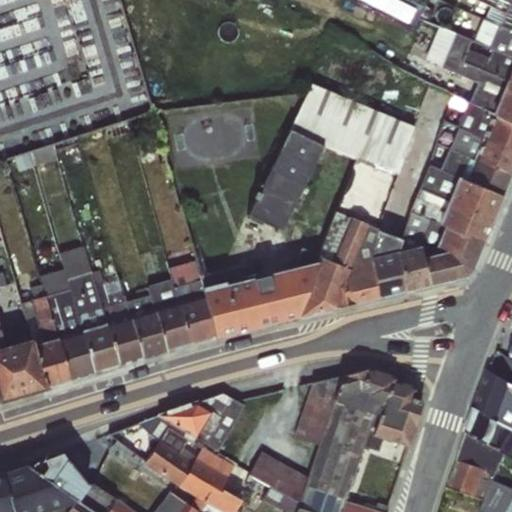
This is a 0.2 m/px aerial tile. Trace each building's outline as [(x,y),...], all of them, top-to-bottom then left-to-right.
[(363,0),(416,24),(426,2),(421,0),(363,0)] [(429,57),(443,62),(456,28),(442,23),(429,57)] [(375,230),(413,127),(357,107),(342,153),(354,159),(316,263),(319,262),(346,269),(364,226),(375,230)] [(36,160),(59,156),(57,144),(34,148),(36,160)] [(364,226),(346,269),(335,309),(379,298),(369,252),(375,230),(364,226)] [(447,251),(421,257),(428,286),(464,278),(472,270),(482,242),(441,226),(434,246),(447,251)] [(399,239),(375,230),(369,252),(379,298),(404,292),(396,252),(399,239)] [(404,292),(428,286),(421,257),(420,245),(396,252),(404,292)] [(166,269),(170,280),(188,345),(215,337),(193,262),(190,248),(180,252),(183,262),(166,269)] [(61,263),(64,270),(93,372),(117,365),(90,272),(85,255),(61,263)] [(215,337),(296,318),(316,263),(226,285),(223,280),(213,284),(209,257),(193,262),(215,337)] [(296,318),(335,309),(346,269),(319,262),(316,263),(296,318)] [(38,277),(39,285),(69,380),(93,372),(64,270),(38,277)] [(99,271),(90,272),(117,365),(142,358),(125,303),(118,279),(103,283),(99,271)] [(167,351),(188,345),(170,280),(146,289),(147,295),(167,351)] [(18,303),(29,338),(46,386),(69,380),(39,285),(27,289),(30,300),(18,303)] [(147,295),(125,303),(142,358),(167,351),(147,295)] [(29,338),(0,347),(0,399),(46,386),(29,338)] [(283,511),(378,511),(345,501),(361,447),(378,452),(381,439),(408,448),(422,401),(415,397),(417,388),(395,378),(395,376),(366,366),(310,383),(293,437),(316,445),(306,477),(260,451),(247,474),(254,480),(248,492),(283,511)] [(511,433),(511,386),(487,370),(474,408),(511,433)] [(188,441),(243,422),(232,388),(177,407),(188,441)] [(511,459),(511,433),(474,408),(466,432),(506,455),(511,459)] [(456,460),(488,472),(495,474),(506,455),(466,432),(456,460)] [(60,452),(25,465),(92,511),(130,511),(86,485),(60,452)] [(488,472),(456,460),(447,487),(479,499),(488,472)] [(92,511),(25,465),(0,474),(9,511),(92,511)] [(9,511),(0,474),(0,511),(9,511)] [(511,511),(511,490),(492,481),(477,511),(511,511)]
